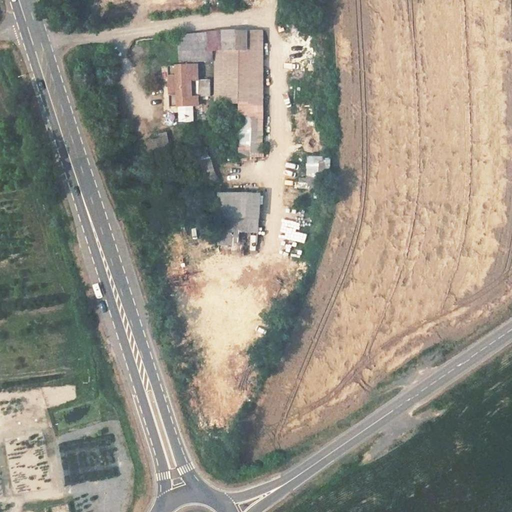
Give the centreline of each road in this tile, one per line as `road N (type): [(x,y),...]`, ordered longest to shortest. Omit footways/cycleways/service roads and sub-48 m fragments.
road 1 (primary): [(147,384),(38,36)]
road 2 (track): [(276,0),(195,26),(38,36)]
road 3 (tertiary): [(511,330),(315,464)]
road 4 (primary): [(202,493),(147,384)]
road 5 (primary): [(147,384),(168,503)]
